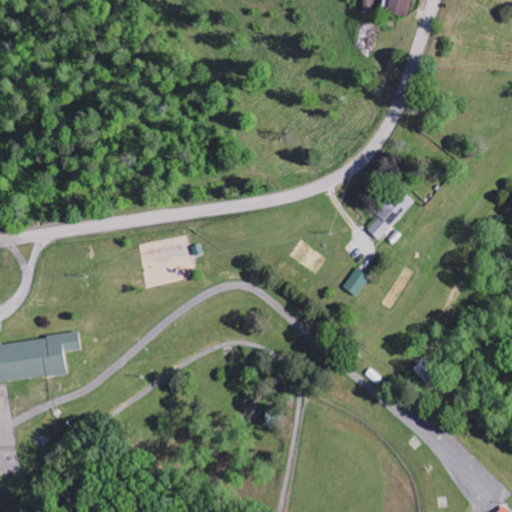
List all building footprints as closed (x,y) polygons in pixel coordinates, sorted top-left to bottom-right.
[(409,18),(413,0),(393,0),(390,13),(409,18)] [(370,232),(385,243),(416,201),(400,190),(370,232)] [(373,278),(359,269),(346,289),(359,298),(373,278)] [(0,344),(0,333),(5,333),(3,323),(0,323),(0,384),(71,376),(68,353),(84,351),(82,335),(0,344)] [(415,370),(429,385),(442,374),(428,358),(415,370)]
